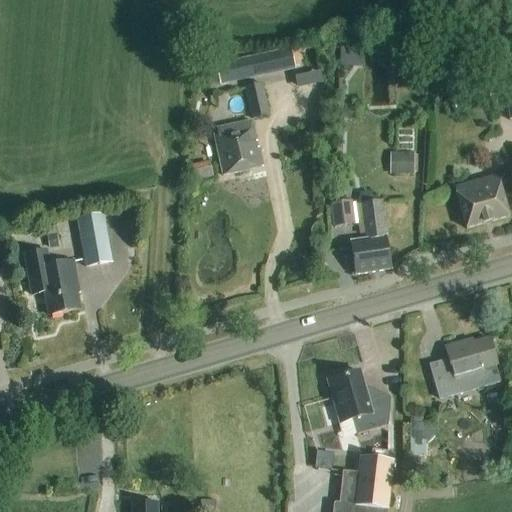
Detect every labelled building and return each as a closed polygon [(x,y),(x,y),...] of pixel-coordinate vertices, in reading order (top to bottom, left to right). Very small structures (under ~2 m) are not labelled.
[(354,68),(354,43),(340,43),(340,68),(354,68)] [(216,66),(220,87),(295,72),(290,51),(216,66)] [(511,81),(503,82),(508,122),(511,121),(511,81)] [(251,120),(269,116),(262,84),(244,88),(251,120)] [(263,168),(255,132),(253,123),(249,123),(217,130),(218,136),(214,137),(223,177),(263,168)] [(414,154),(389,154),(389,176),(414,176),(414,154)] [(509,218),(498,177),(455,189),(466,230),(509,218)] [(355,226),(352,202),(330,205),(333,229),(355,226)] [(351,243),(356,274),(356,276),(391,271),(381,203),(362,205),(367,241),(351,243)] [(74,221),(84,270),(112,265),(103,216),(74,221)] [(43,224),(45,237),(56,235),(54,222),(43,224)] [(56,235),(45,237),(48,250),(59,248),(56,235)] [(74,281),(77,281),(73,263),(50,267),(47,252),(24,256),(32,296),(44,294),(48,316),(80,310),(74,281)] [(497,368),(489,340),(464,347),(463,344),(446,349),(449,360),(428,366),(438,401),(500,384),(496,369),(497,368)] [(373,432),(388,427),(390,401),(389,398),(369,404),(360,373),(328,382),(340,424),(352,425),(356,437),(357,437),(362,452),(378,448),(373,432)] [(334,505),(333,511),(387,511),(393,463),(361,459),(359,475),(343,473),(339,505),(334,505)]
